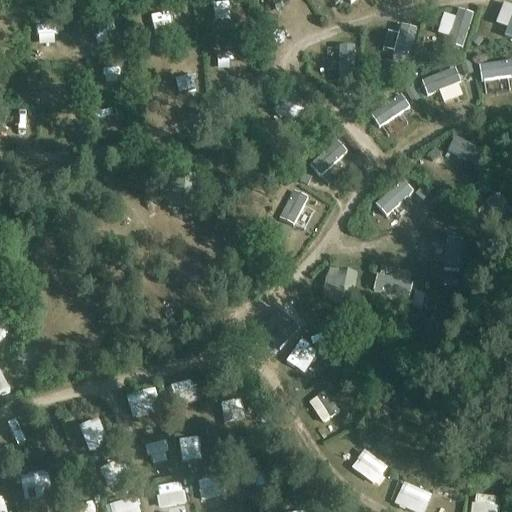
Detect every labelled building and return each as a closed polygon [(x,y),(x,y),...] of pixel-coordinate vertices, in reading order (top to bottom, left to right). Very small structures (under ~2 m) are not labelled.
[(279,0),(258,0),(262,17),(282,14),(279,0)] [(223,5),(204,10),(209,28),(228,24),(223,5)] [(450,39),(448,46),(462,51),(473,16),(459,12),(456,20),(450,39)] [(179,19),(179,41),(190,41),(189,19),(179,19)] [(402,27),(393,62),(408,66),(417,31),(402,27)] [(87,35),(87,48),(101,48),(100,35),(87,35)] [(477,36),(471,42),(477,47),(482,42),(477,36)] [(52,59),(53,42),(34,41),(33,58),(52,59)] [(433,49),(435,56),(443,54),(441,46),(433,49)] [(339,47),(338,82),(354,82),(355,48),(339,47)] [(211,79),(231,79),(230,57),(211,57),(211,79)] [(384,63),(381,72),(390,74),(392,65),(384,63)] [(469,63),(462,65),(463,69),(465,76),(472,74),(470,67),(469,63)] [(511,63),(479,69),(482,84),(511,78),(511,63)] [(193,85),(188,67),(170,72),(175,90),(193,85)] [(455,71),(422,84),(428,98),(440,93),(458,86),(461,85),(455,71)] [(38,95),(51,96),(52,75),(40,74),(38,95)] [(411,89),(406,92),(410,99),(413,104),(419,100),(417,96),(412,88),(411,89)] [(401,97),(372,116),(380,128),(409,110),(401,97)] [(7,116),(6,127),(27,131),(28,120),(7,116)] [(455,139),(448,153),(476,167),(483,154),(455,139)] [(337,143),(310,167),(320,178),(347,154),(337,143)] [(437,152),(429,157),(433,163),(441,158),(437,152)] [(304,176),(301,183),(308,186),(311,179),(304,176)] [(402,183),(376,207),(386,218),(413,194),(402,183)] [(481,186),(477,192),(485,198),(489,192),(481,186)] [(421,191),(415,197),(423,204),(428,198),(421,191)] [(294,193),(280,220),(294,227),(308,200),(294,193)] [(511,216),(499,196),(487,204),(503,228),(511,222),(511,216)] [(282,231),(279,238),(286,241),(289,233),(282,231)] [(448,240),(444,271),(459,273),(463,242),(448,240)] [(378,277),(374,292),(409,301),(412,286),(378,277)] [(447,278),(445,288),(453,289),(455,279),(447,278)] [(421,311),(424,298),(415,295),(411,308),(421,311)] [(279,315),(256,338),(262,344),(266,340),(274,348),(278,345),(269,336),(275,330),(288,343),(297,334),(279,315)] [(299,380),(316,357),(298,344),(281,366),(299,380)] [(129,421),(157,415),(151,389),(124,394),(129,421)] [(321,427),(338,415),(323,393),(305,406),(321,427)] [(240,402),(219,403),(220,424),(241,423),(240,402)] [(75,428),(87,454),(107,445),(95,419),(75,428)] [(150,460),(163,456),(160,445),(146,448),(150,460)] [(375,488),(386,468),(360,453),(349,473),(375,488)] [(108,463),(95,473),(109,492),(122,482),(108,463)] [(42,476),(18,480),(22,504),(46,500),(42,476)] [(180,484),(154,487),(157,510),(182,507),(180,484)] [(399,511),(423,511),(430,498),(400,485),(390,508),(399,511)] [(469,511),(495,511),(496,499),(470,498),(469,511)] [(108,511),(137,511),(134,499),(107,506),(108,511)]
